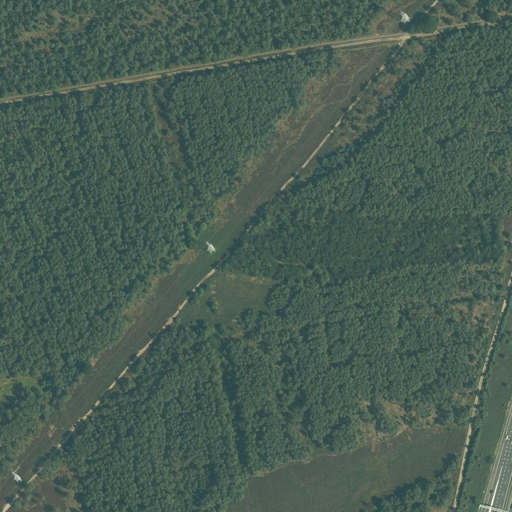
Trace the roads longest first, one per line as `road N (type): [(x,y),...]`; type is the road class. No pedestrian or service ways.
road 1 (track): [(3,511),(437,0)]
road 2 (unknown): [(511,23),(0,108)]
road 3 (track): [(0,103),(511,19)]
road 4 (track): [(511,275),(453,511)]
